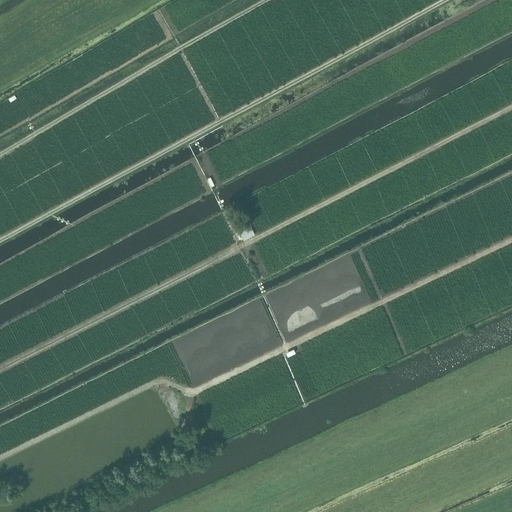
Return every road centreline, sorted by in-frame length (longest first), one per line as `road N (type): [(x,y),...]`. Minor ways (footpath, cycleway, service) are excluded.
road 1 (track): [(0,368),(511,108)]
road 2 (track): [(24,445),(161,380),(191,393),(511,240)]
road 3 (track): [(0,240),(445,0)]
road 4 (track): [(267,0),(0,154)]
